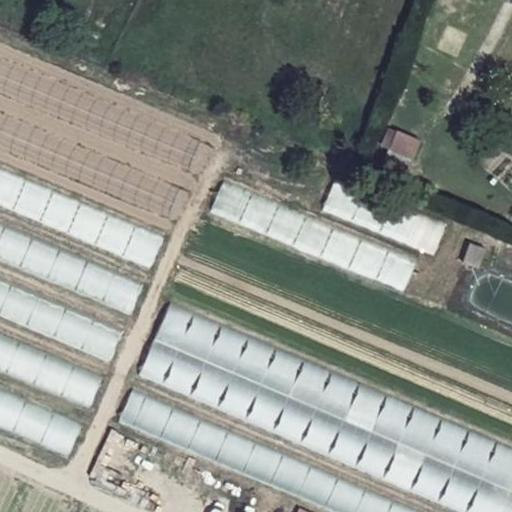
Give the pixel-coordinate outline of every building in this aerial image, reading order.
[(86,403),(101,369),(206,138),(0,54),(0,419),(65,448),(86,403)] [(387,159),(400,131),(391,128),(379,156),(387,159)] [(422,140),(400,131),(387,159),(410,169),(422,140)] [(322,212),(226,178),(216,203),(409,281),(422,247),(440,250),(446,222),(335,178),(322,212)] [(468,241),(461,262),(478,268),(484,246),(468,241)] [(511,511),(511,446),(173,301),(144,368),(480,511),(511,511)] [(313,511),(414,511),(129,393),(113,428),(300,506),(313,511)]
